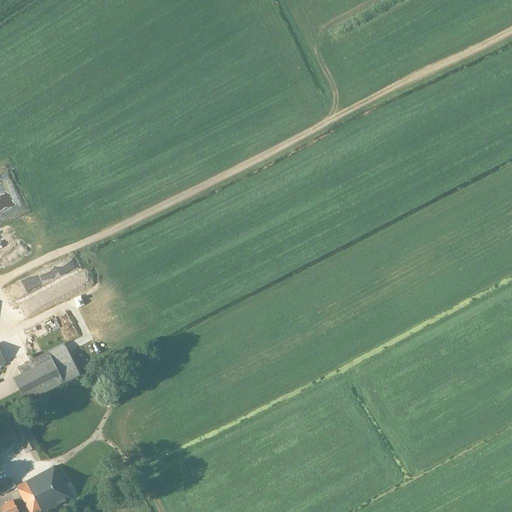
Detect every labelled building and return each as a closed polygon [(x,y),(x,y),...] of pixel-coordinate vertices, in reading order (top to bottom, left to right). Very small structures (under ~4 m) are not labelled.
[(3,174),(0,175),(0,212),(21,206),(17,195),(11,197),(3,174)] [(23,305),(13,309),(17,319),(27,315),(23,305)] [(22,376),(14,380),(26,403),(80,375),(64,345),(19,368),(22,376)] [(23,417),(10,424),(26,453),(39,446),(23,417)] [(8,423),(0,427),(0,449),(17,440),(8,423)] [(11,479),(0,485),(0,494),(1,497),(17,489),(22,499),(14,503),(13,501),(0,507),(0,511),(18,511),(27,507),(29,511),(47,511),(71,499),(54,467),(16,487),(11,479)]
